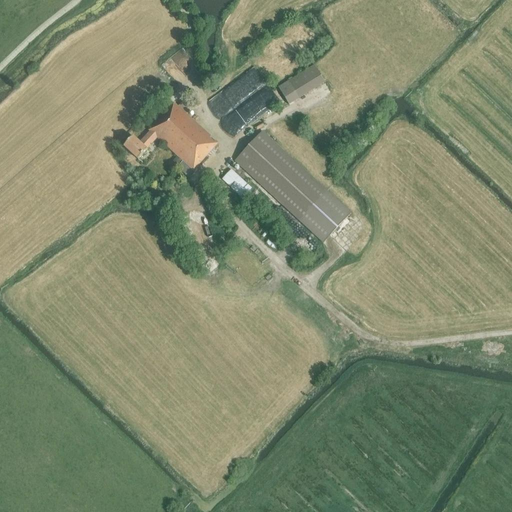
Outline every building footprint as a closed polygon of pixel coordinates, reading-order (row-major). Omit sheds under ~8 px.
[(279,87),(290,105),(325,84),(314,66),(279,87)] [(191,110),(182,102),(178,107),(173,103),(149,131),(150,132),(140,143),(133,137),(124,147),(138,160),(147,150),(157,138),(183,161),(177,168),(190,179),(195,172),(194,171),(218,143),(215,141),(214,142),(210,137),(210,136),(186,115),(191,110)] [(235,161),(325,242),(352,212),(263,131),(235,161)] [(182,162),(177,157),(171,163),(177,168),(182,162)] [(245,200),(253,191),(231,170),(222,179),(245,200)] [(152,202),(158,197),(155,193),(149,197),(152,202)]
